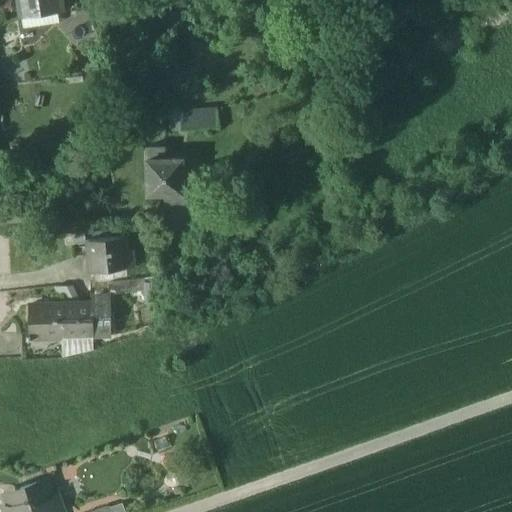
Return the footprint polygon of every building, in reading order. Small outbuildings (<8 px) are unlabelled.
[(58,0),(14,0),(18,19),(40,16),(61,13),(58,0)] [(40,16),(19,19),(21,30),(42,27),(40,16)] [(218,128),(217,110),(180,111),(181,129),(218,128)] [(163,157),(163,146),(146,146),(147,194),(164,193),(164,203),(182,203),(181,157),(163,157)] [(217,187),(216,165),(201,165),(202,187),(217,187)] [(122,235),(89,239),(93,271),(126,268),(122,235)] [(126,268),(93,271),(94,284),(129,280),(128,268),(126,268)] [(109,294),(98,294),(98,303),(93,303),(93,336),(110,331),(109,294)] [(93,303),(28,305),(29,334),(26,335),(27,342),(30,342),(30,337),(72,336),(93,336),(93,303)] [(93,336),(72,336),(72,356),(73,356),(73,357),(98,349),(93,336)] [(54,511),(44,480),(19,489),(20,492),(15,494),(12,499),(13,503),(10,504),(12,511),(54,511)]
